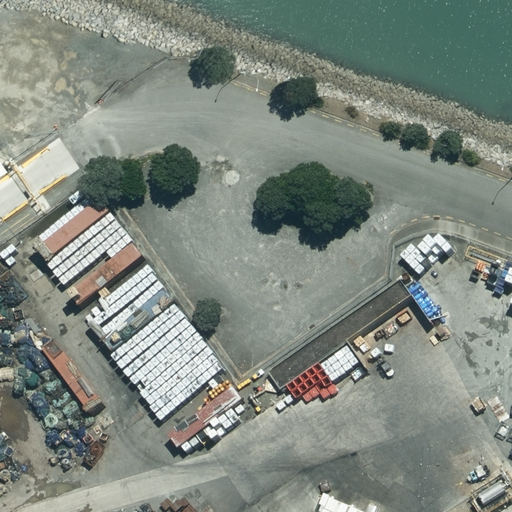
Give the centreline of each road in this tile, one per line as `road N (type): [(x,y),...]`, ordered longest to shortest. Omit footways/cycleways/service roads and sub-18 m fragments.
road 1 (unclassified): [(449,189),(394,208),(310,287),(263,284),(227,248),(222,199),(236,157),(299,130)]
road 2 (unclassified): [(299,130),(449,189)]
